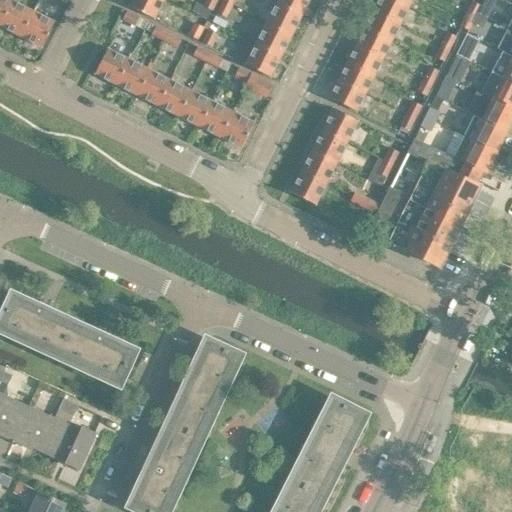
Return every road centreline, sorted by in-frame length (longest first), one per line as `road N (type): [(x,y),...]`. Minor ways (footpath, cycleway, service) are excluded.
road 1 (residential): [(421,405),(194,294)]
road 2 (residential): [(463,313),(285,230),(245,192)]
road 3 (residential): [(194,294),(96,511)]
road 4 (residential): [(245,192),(41,89)]
road 5 (residential): [(343,0),(245,192)]
road 6 (residential): [(194,294),(2,203)]
